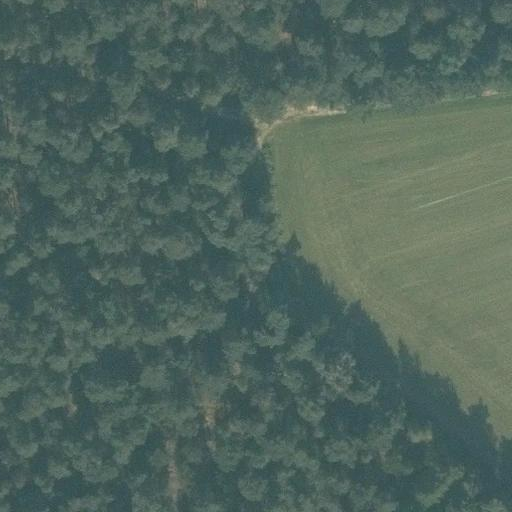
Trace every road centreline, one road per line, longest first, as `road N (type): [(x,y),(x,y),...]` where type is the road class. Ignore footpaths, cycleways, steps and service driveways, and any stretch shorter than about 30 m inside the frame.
road 1 (track): [(282,291),(252,273),(229,282),(210,319),(179,396),(173,511)]
road 2 (track): [(511,482),(282,291)]
road 3 (track): [(0,45),(256,120)]
road 4 (track): [(256,120),(258,203),(282,291)]
